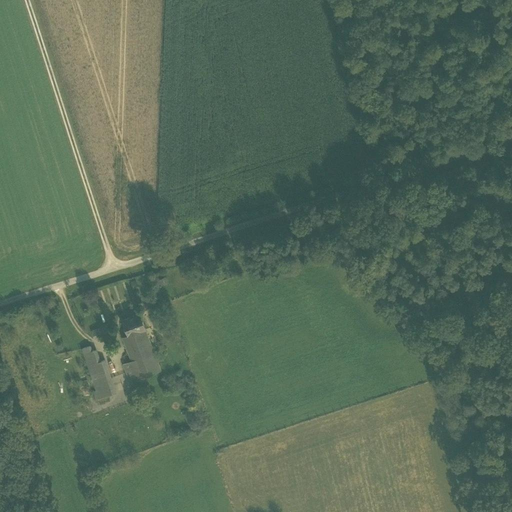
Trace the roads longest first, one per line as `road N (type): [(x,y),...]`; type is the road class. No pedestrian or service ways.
road 1 (unclassified): [(0,303),(511,138)]
road 2 (track): [(113,267),(26,0)]
